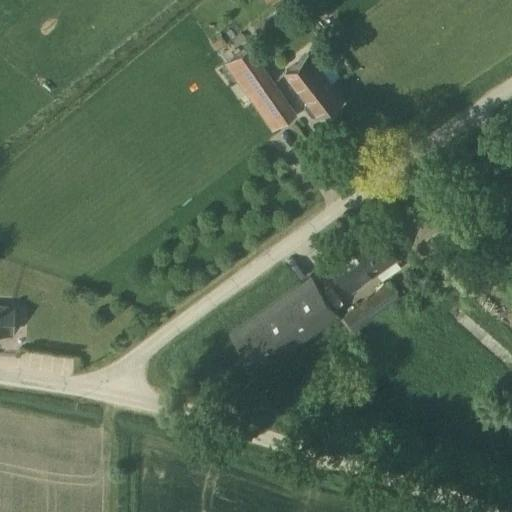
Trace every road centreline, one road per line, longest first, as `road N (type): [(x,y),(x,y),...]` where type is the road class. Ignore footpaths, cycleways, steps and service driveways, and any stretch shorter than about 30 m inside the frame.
road 1 (unclassified): [(112,392),(137,353),(511,94)]
road 2 (unclassified): [(487,511),(112,392)]
